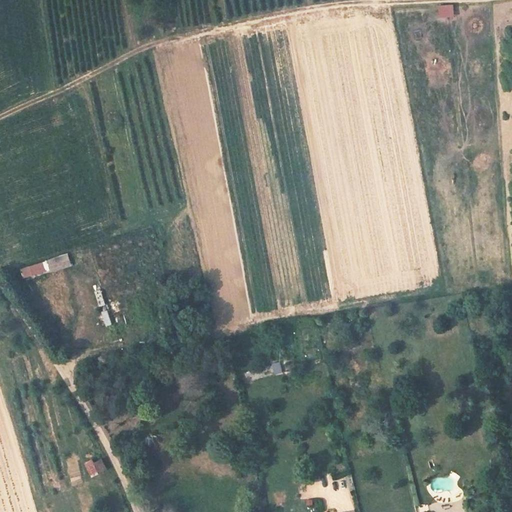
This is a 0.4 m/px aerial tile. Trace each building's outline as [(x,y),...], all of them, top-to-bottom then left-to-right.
[(455,4),(440,5),(441,17),(456,16),(455,4)] [(67,256),(21,270),(23,278),(70,264),(67,256)] [(102,289),(95,291),(100,307),(107,305),(102,289)] [(102,312),(107,327),(113,325),(109,310),(102,312)] [(274,374),(282,373),(281,362),(273,363),(274,374)] [(101,456),(85,465),(92,478),(109,469),(101,456)]
